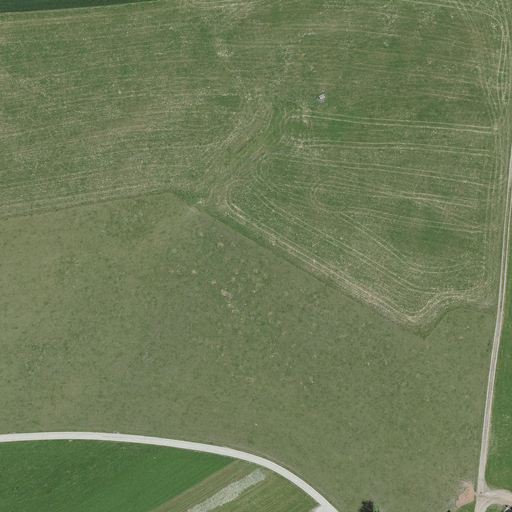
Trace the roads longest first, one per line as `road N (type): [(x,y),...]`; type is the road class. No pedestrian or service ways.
road 1 (track): [(0,441),(101,437),(197,446),(265,461),(333,511)]
road 2 (track): [(479,511),(511,178)]
